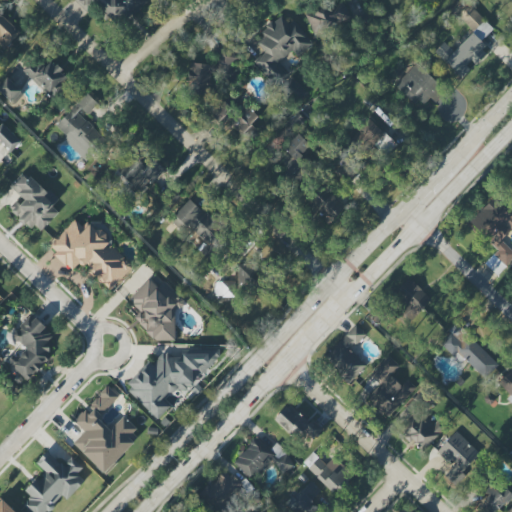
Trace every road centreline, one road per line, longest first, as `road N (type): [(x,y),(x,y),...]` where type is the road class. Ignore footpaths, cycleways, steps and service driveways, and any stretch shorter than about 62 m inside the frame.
road 1 (secondary): [(511,96),(109,511)]
road 2 (residential): [(351,294),(44,0)]
road 3 (secondary): [(289,360),(511,130)]
road 4 (residential): [(289,360),(441,511)]
road 5 (secondary): [(141,511),(289,360)]
road 6 (residential): [(0,461),(94,361),(96,348)]
road 7 (residential): [(96,348),(96,334),(0,239)]
road 8 (residential): [(511,304),(405,209)]
